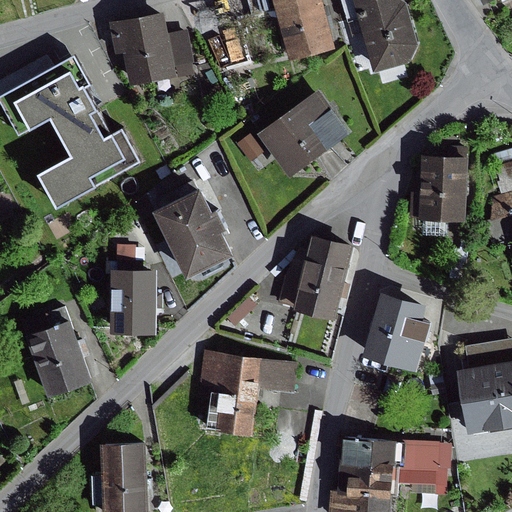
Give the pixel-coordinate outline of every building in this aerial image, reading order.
[(322,0),(273,0),(290,62),(336,50),(322,0)] [(401,0),(341,0),(348,22),(359,19),(373,73),(409,63),(418,46),(407,4),(402,2),(401,0)] [(167,33),(164,14),(110,24),(116,54),(124,53),(130,86),(176,78),(175,67),(195,64),(188,29),(167,33)] [(74,57),(0,97),(0,104),(18,137),(50,119),(72,159),(39,177),(57,209),(140,163),(122,130),(111,136),(85,89),(90,86),(74,57)] [(319,90),(258,135),(291,179),(352,135),(319,90)] [(265,152),(251,133),(236,144),(250,163),(265,152)] [(465,223),(468,159),(422,157),(420,192),(411,192),(410,218),(419,219),(418,221),(465,223)] [(511,170),(492,176),(497,197),(511,192),(511,170)] [(161,210),(153,214),(186,282),(234,258),(222,234),(227,232),(217,211),(212,213),(200,190),(198,191),(193,182),(156,200),(161,210)] [(511,216),(511,219),(511,192),(497,197),(493,198),(491,222),(511,216)] [(335,322),(354,247),(311,236),(308,250),(299,248),(286,273),(279,304),(294,308),(293,311),(335,322)] [(136,245),(118,244),(117,259),(135,259),(136,245)] [(118,272),(111,272),(110,336),(156,336),(157,271),(144,271),(144,262),(118,262),(118,272)] [(428,307),(381,294),(362,358),(422,375),(436,323),(424,320),(428,307)] [(65,305),(24,319),(30,336),(27,338),(48,398),(92,383),(65,305)] [(457,372),(468,436),(511,428),(511,339),(465,347),(469,370),(457,372)] [(299,363),(204,350),(198,398),(210,400),(206,430),(217,431),(217,433),(253,438),(259,390),(294,393),(299,363)] [(412,441),(412,444),(342,437),(338,492),(347,492),(347,489),(369,489),(377,482),(397,484),(412,484),(412,493),(447,495),(448,469),(451,469),(451,443),(412,441)] [(149,511),(147,443),(100,445),(101,478),(92,478),(93,506),(102,506),(102,511),(149,511)] [(396,497),(397,484),(377,482),(369,489),(347,489),(347,492),(338,492),(331,491),(328,511),(391,511),(392,497),(396,497)]
